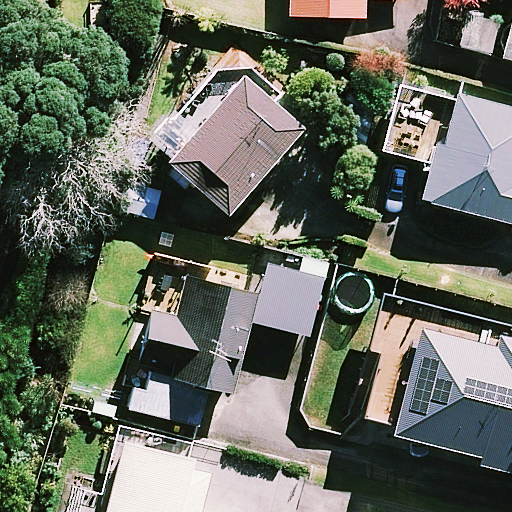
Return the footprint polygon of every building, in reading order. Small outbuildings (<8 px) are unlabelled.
[(52,0),(17,0),(28,16),(52,0)] [(282,0),(283,14),(358,16),(358,0),(282,0)] [(511,0),(508,0),(503,21),(496,19),(488,53),(511,59),(511,0)] [(292,125),(267,104),(276,94),(245,68),(208,68),(170,107),(164,101),(131,135),(154,157),(215,211),(292,125)] [(364,149),(374,85),(335,79),(325,144),(364,149)] [(511,113),(402,88),(390,137),(426,146),(414,200),(511,222),(511,113)] [(158,192),(116,176),(106,204),(148,220),(158,192)] [(224,392),(249,291),(181,274),(184,261),(149,252),(136,304),(142,305),(116,407),(196,427),(206,388),(224,392)] [(484,339),(407,321),(397,361),(368,354),(351,425),(466,452),(465,460),(504,469),(506,462),(511,463),(511,339),(486,334),(484,339)] [(192,511),(205,460),(115,439),(101,496),(66,488),(60,511),(192,511)]
